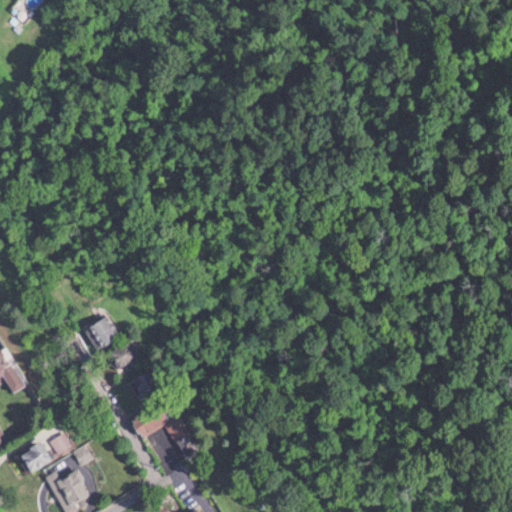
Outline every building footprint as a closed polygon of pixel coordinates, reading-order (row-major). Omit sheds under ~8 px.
[(121,335),(107,315),(87,329),(102,349),(121,335)] [(117,367),(138,357),(131,341),(110,351),(117,367)] [(0,443),(5,441),(0,430),(0,382),(8,378),(15,391),(29,383),(8,344),(0,348),(0,443)] [(142,399),(164,384),(152,366),(130,381),(142,399)] [(172,397),(133,417),(143,436),(168,423),(185,455),(199,448),(172,397)] [(72,444),(64,430),(51,439),(59,452),(72,444)] [(20,454),(32,472),(54,457),(42,439),(20,454)] [(49,474),(67,511),(71,511),(82,507),(79,500),(92,494),(80,469),(62,477),(59,470),(49,474)]
